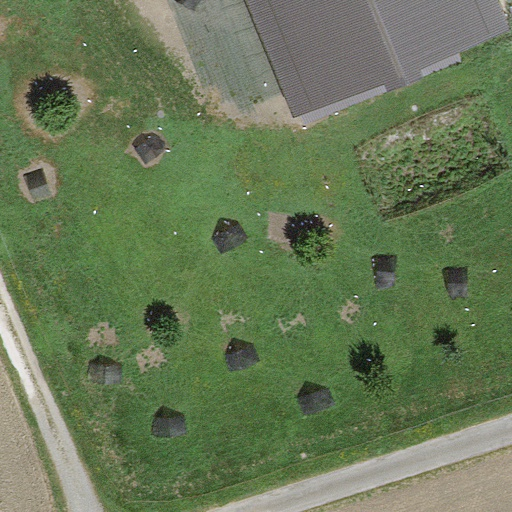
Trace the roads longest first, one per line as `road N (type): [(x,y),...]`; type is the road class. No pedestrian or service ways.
road 1 (track): [(511,431),(259,511)]
road 2 (track): [(0,325),(75,511)]
